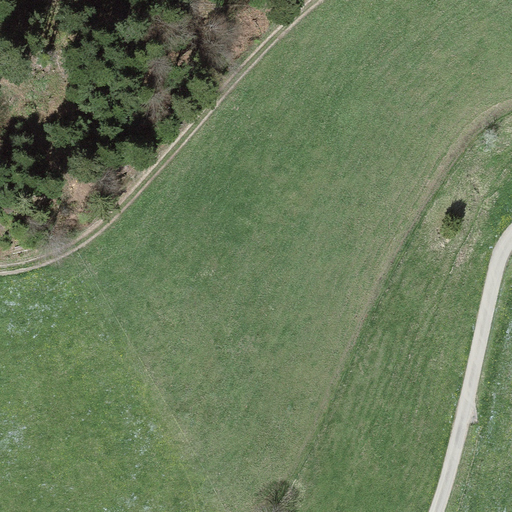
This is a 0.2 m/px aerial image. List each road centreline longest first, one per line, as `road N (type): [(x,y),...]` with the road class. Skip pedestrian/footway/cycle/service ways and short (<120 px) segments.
road 1 (track): [(316,0),(82,240),(0,267)]
road 2 (track): [(433,511),(464,427),(511,239)]
